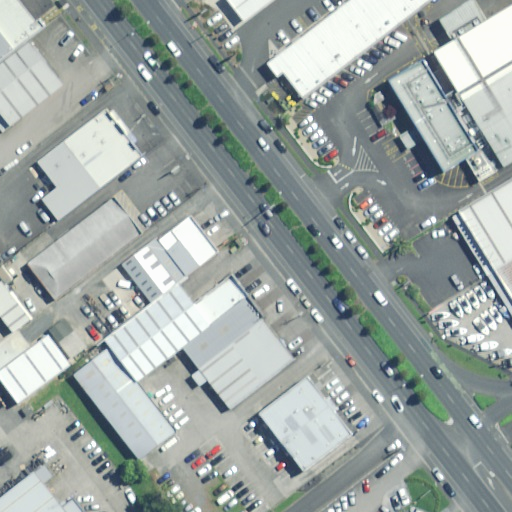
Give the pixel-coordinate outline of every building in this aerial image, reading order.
[(0,0),(0,59),(35,33),(8,0),(0,0)] [(203,0),(201,2),(214,21),(221,16),(233,32),(277,0),(203,0)] [(422,63),(491,173),(511,159),(511,6),(480,27),(466,4),(433,24),(448,47),(422,63)] [(55,94),(19,48),(0,63),(0,129),(4,134),(55,94)] [(468,157),(414,67),(379,88),(434,177),(468,157)] [(132,157),(99,113),(30,167),(48,191),(34,201),(49,220),(132,157)] [(511,179),(453,216),(511,310),(511,179)] [(136,234),(110,200),(21,269),(47,302),(136,234)] [(148,309),(171,291),(214,258),(181,216),(115,266),(148,309)] [(204,330),(202,332),(173,353),(220,414),(285,364),(220,280),(186,306),(204,330)] [(23,321),(0,290),(0,326),(6,334),(23,321)] [(202,332),(171,291),(148,309),(99,346),(102,352),(130,386),(173,353),(202,332)] [(73,331),(64,320),(50,330),(72,359),(87,347),(75,330),(73,331)] [(166,436),(102,352),(65,381),(130,464),(166,436)] [(343,440),(298,383),(249,421),(293,478),(343,440)] [(53,511),(25,475),(0,494),(0,511),(53,511)]
